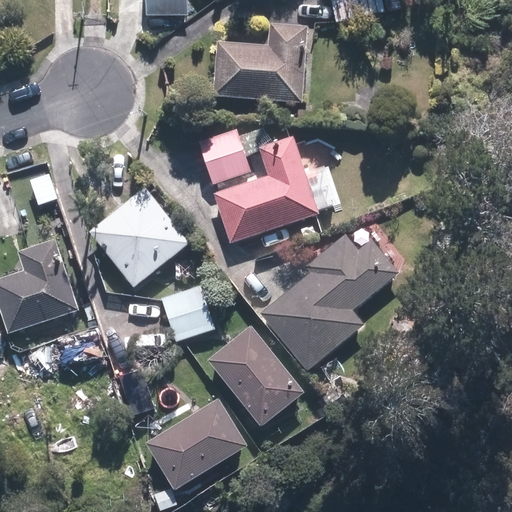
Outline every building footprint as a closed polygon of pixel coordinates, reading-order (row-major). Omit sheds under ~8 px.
[(180,0),(143,0),(144,20),(181,18),(180,0)] [(377,0),(325,0),(331,24),(381,13),(377,0)] [(264,48),(212,44),(209,99),(298,105),(303,29),(266,26),(264,48)] [(233,132),(195,144),(207,185),(246,174),(233,132)] [(210,196),(227,245),(314,216),(288,140),(255,152),(264,178),(210,196)] [(140,190),(85,233),(130,290),(185,247),(140,190)] [(14,254),(21,274),(0,281),(0,317),(6,335),(74,313),(50,242),(14,254)] [(257,316),(304,372),(359,326),(348,313),(381,285),(379,283),(392,272),(367,243),(354,254),(345,242),(257,316)] [(195,288),(157,301),(172,344),(210,331),(195,288)] [(299,396),(247,329),(203,363),(255,430),(299,396)] [(137,372),(116,379),(128,417),(149,410),(137,372)] [(140,447),(169,494),(243,448),(214,402),(140,447)]
